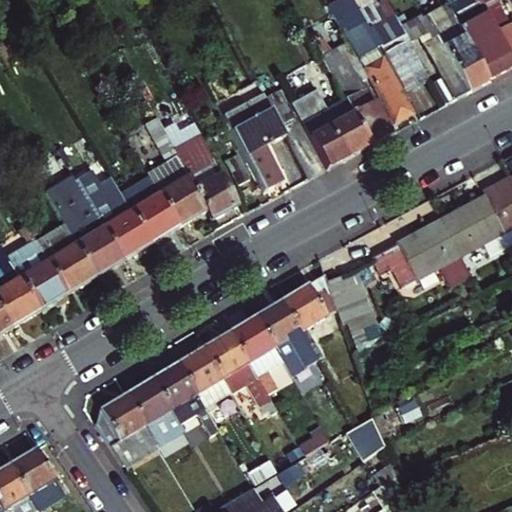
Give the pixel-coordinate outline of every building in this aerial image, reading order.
[(480,0),(449,0),(454,9),(459,18),(483,6),(480,0)] [(511,4),(511,0),(480,0),(489,16),(501,10),(511,4)] [(495,90),(461,22),(459,18),(454,9),(442,16),(445,21),(435,26),(462,79),(448,86),(459,108),(495,90)] [(489,16),(492,24),(508,17),(501,10),(489,16)] [(486,11),(461,22),(495,90),(511,80),(511,62),(492,24),(486,11)] [(511,25),(508,17),(492,24),(511,62),(511,25)] [(394,61),(412,98),(433,86),(414,51),(418,49),(403,20),(379,32),(388,51),(395,48),(400,58),(394,61)] [(374,35),(357,43),(399,128),(416,119),(374,35)] [(372,93),(377,90),(364,65),(339,78),(354,107),(358,116),(376,151),(396,140),(372,93)] [(221,102),(268,194),(287,184),(268,149),(289,138),(279,119),(259,82),(221,102)] [(376,151),(358,116),(343,124),(338,115),(342,114),(325,83),(314,88),(316,93),(299,102),(333,173),(376,151)] [(448,86),(438,91),(449,113),(459,108),(448,86)] [(272,101),(288,132),(299,126),(283,94),(272,101)] [(354,107),(342,114),(338,115),(343,124),(358,116),(354,107)] [(157,186),(184,231),(211,215),(204,200),(179,153),(167,131),(156,137),(172,168),(153,180),(157,186)] [(204,200),(211,215),(215,222),(243,207),(206,138),(179,153),(204,200)] [(241,156),(230,162),(243,185),(253,178),(241,156)] [(100,281),(126,265),(98,219),(80,188),(73,177),(46,193),(67,228),(79,247),(100,281)] [(126,265),(157,248),(129,202),(118,184),(107,190),(99,177),(80,188),(98,219),(126,265)] [(484,202),(439,224),(455,256),(456,259),(485,244),(501,236),(507,249),(511,246),(511,188),(509,183),(482,197),(484,202)] [(157,248),(184,231),(157,186),(129,202),(157,248)] [(439,224),(383,252),(399,284),(455,256),(439,224)] [(40,244),(73,298),(100,281),(79,247),(67,228),(40,244)] [(23,281),(44,316),(73,298),(40,244),(11,261),(15,268),(23,281)] [(0,304),(17,332),(44,316),(23,281),(15,268),(0,276),(0,304)] [(301,343),(337,323),(324,283),(280,307),(301,343)] [(0,341),(17,332),(0,304),(0,341)] [(301,343),(280,307),(268,314),(255,322),(275,358),(281,370),(307,355),(301,343)] [(275,358),(255,322),(229,337),(255,384),(281,370),(275,358)] [(229,337),(202,353),(228,399),(229,400),(243,391),(255,413),(268,406),(255,384),(229,337)] [(202,353),(175,369),(202,415),(228,399),(202,353)] [(175,369),(151,382),(173,420),(177,428),(178,429),(195,419),(207,441),(215,437),(202,415),(175,369)] [(151,382),(125,396),(152,444),(178,429),(177,428),(173,420),(151,382)] [(100,410),(93,422),(124,470),(156,452),(152,444),(125,396),(100,410)] [(416,402),(395,412),(402,426),(423,417),(416,402)] [(369,417),(349,429),(353,438),(373,427),(369,417)] [(304,439),(291,446),(292,449),(298,459),(322,444),(316,433),(313,427),(301,434),(304,439)] [(322,444),(298,459),(305,471),(329,457),(322,444)] [(292,449),(280,455),(286,465),(298,459),(292,449)] [(36,451),(10,466),(39,511),(64,496),(36,451)] [(390,478),(385,464),(364,478),(371,490),(390,478)] [(39,511),(10,466),(0,472),(0,506),(3,511),(39,511)] [(252,472),(240,479),(245,489),(258,482),(252,472)] [(391,483),(390,478),(371,490),(370,490),(384,511),(390,511),(399,507),(391,483)] [(220,504),(207,511),(276,511),(264,496),(254,503),(245,489),(220,504)]
